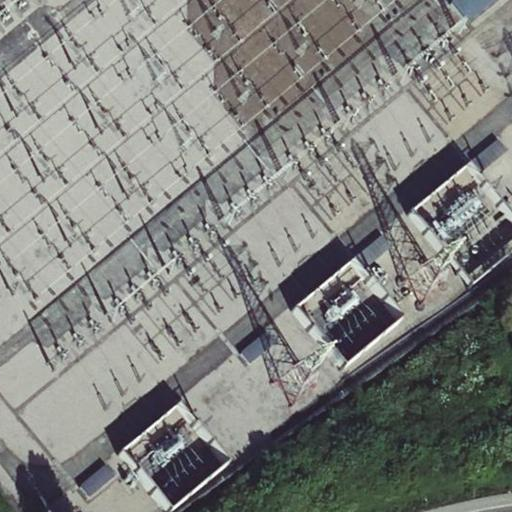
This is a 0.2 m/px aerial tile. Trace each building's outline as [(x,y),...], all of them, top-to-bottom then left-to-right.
[(491,0),(450,0),(449,1),(466,21),(491,0)] [(497,140),(471,162),(480,174),(507,152),(497,140)] [(406,219),(437,253),(491,203),(460,169),(406,219)] [(381,237),(356,257),(365,269),(390,249),(381,237)] [(341,302),(356,296),(348,276),(307,292),(320,324),(346,313),(341,302)] [(381,340),(387,320),(369,314),(363,334),(381,340)] [(264,332),(238,352),(248,365),(274,345),(264,332)] [(175,406),(119,457),(139,479),(153,467),(167,482),(169,480),(186,499),(226,462),(175,406)] [(104,467),(79,488),(87,498),(113,477),(104,467)]
